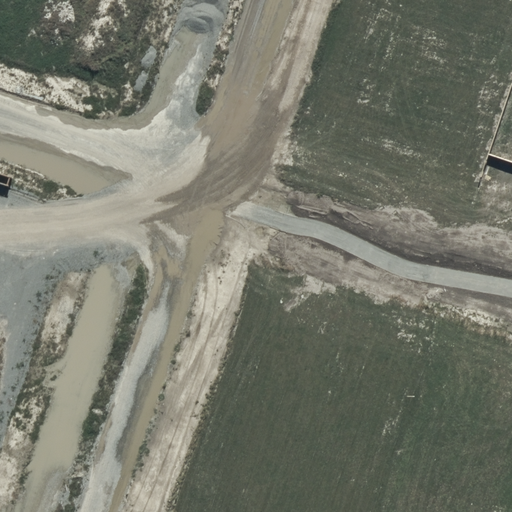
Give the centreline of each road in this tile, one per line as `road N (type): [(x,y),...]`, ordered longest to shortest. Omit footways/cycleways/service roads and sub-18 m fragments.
road 1 (tertiary): [(273,0),(98,511)]
road 2 (tertiary): [(31,511),(140,182)]
road 3 (tertiary): [(140,182),(201,0)]
road 4 (residential): [(0,137),(140,182)]
